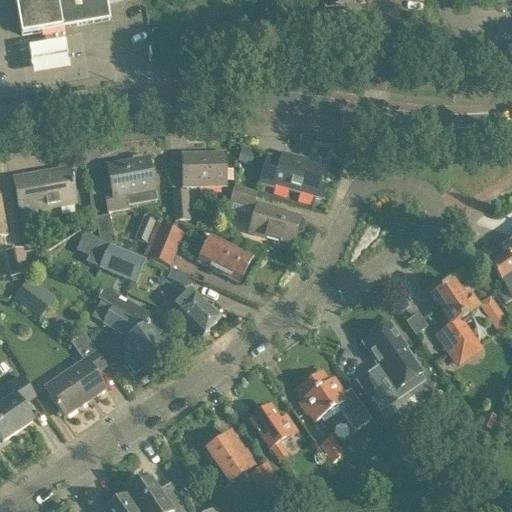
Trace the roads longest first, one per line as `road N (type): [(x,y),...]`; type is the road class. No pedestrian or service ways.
road 1 (secondary): [(370,117),(209,101),(0,127)]
road 2 (residential): [(9,511),(286,325)]
road 3 (residential): [(286,325),(433,219),(434,202),(422,189),(390,181),(363,187),(352,204)]
road 4 (residential): [(352,204),(286,325)]
